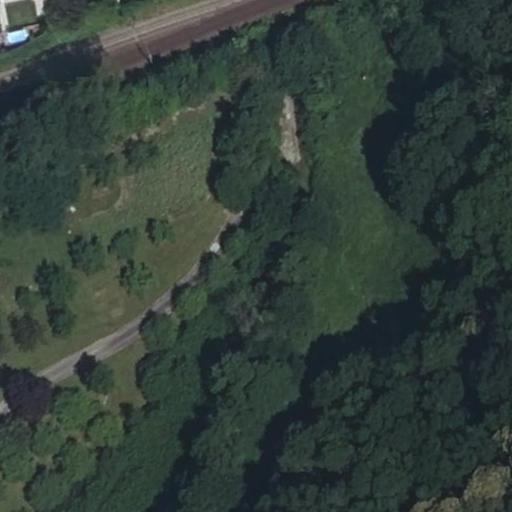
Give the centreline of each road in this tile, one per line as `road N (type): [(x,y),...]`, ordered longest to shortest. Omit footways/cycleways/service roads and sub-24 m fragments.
road 1 (unclassified): [(279,0),(287,156),(195,279),(132,333),(28,390),(0,422)]
road 2 (track): [(287,156),(295,196),(290,241),(201,511)]
